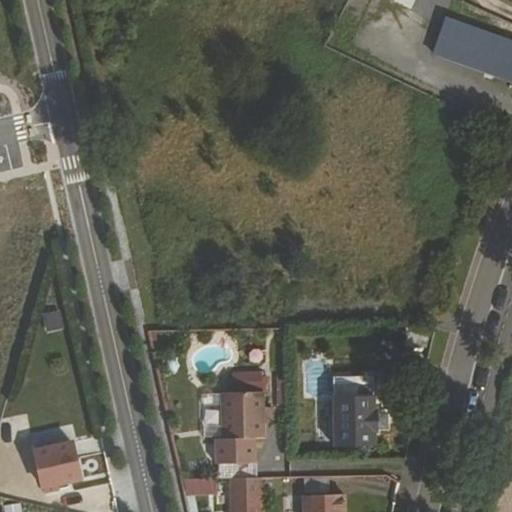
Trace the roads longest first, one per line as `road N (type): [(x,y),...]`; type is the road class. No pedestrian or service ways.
road 1 (residential): [(409,511),(511,199)]
road 2 (tertiary): [(152,511),(83,204)]
road 3 (tertiary): [(83,204),(39,0)]
